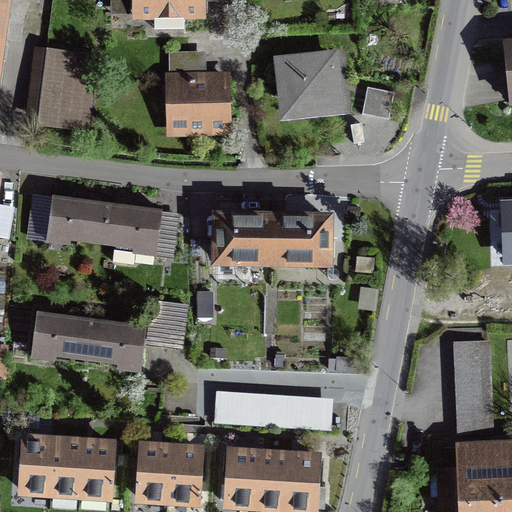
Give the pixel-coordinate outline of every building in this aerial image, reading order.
[(186,12),(203,12),(202,0),(132,0),(133,13),(152,12),(152,29),(187,28),(186,12)] [(511,44),(503,45),(509,113),(511,112),(511,44)] [(36,129),(88,135),(98,58),(45,52),(36,129)] [(338,54),(272,61),(279,124),(345,117),(338,54)] [(227,78),(207,78),(206,56),(170,57),(170,79),(164,79),(165,108),(186,108),(186,132),(228,131),(227,78)] [(394,99),(367,93),(361,118),(389,124),(394,99)] [(48,236),(102,242),(106,208),(52,202),(48,236)] [(511,204),(488,206),(490,245),(506,244),(507,271),(511,271),(511,204)] [(159,214),(106,208),(102,242),(114,243),(112,262),(132,264),(135,245),(156,248),(159,214)] [(209,266),(271,267),(272,218),(210,217),(209,266)] [(332,219),(272,218),(271,267),(331,268),(332,219)] [(31,362),(85,368),(90,325),(36,319),(31,362)] [(145,331),(90,325),(85,368),(140,374),(145,331)] [(8,347),(0,346),(0,380),(5,381),(8,347)] [(453,348),(458,439),(495,437),(490,346),(453,348)] [(330,406),(215,400),(214,420),(329,427),(330,406)] [(22,490),(110,496),(114,445),(98,444),(70,442),(40,440),(25,440),(22,490)] [(511,511),(511,445),(453,447),(455,467),(425,469),(427,500),(441,498),(440,511),(511,511)] [(142,447),(139,498),(198,501),(201,450),(188,450),(159,448),(142,447)] [(318,458),(304,457),(276,455),(246,453),(230,452),(227,503),(315,509),(318,458)]
